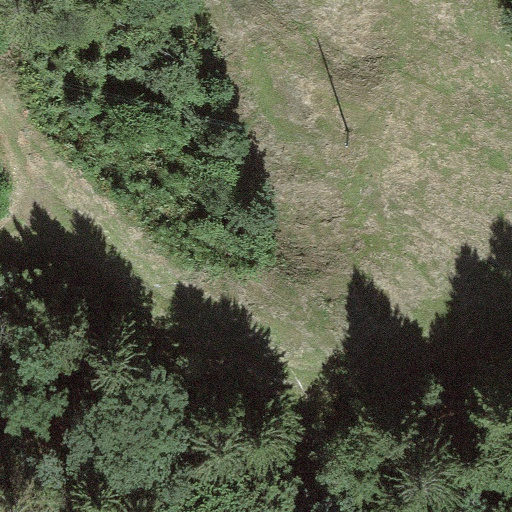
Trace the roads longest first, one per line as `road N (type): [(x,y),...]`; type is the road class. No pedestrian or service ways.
road 1 (track): [(398,354),(420,284),(413,241),(350,183),(274,130),(214,0)]
road 2 (track): [(0,108),(71,196),(226,332)]
road 3 (track): [(398,354),(278,362),(226,332)]
